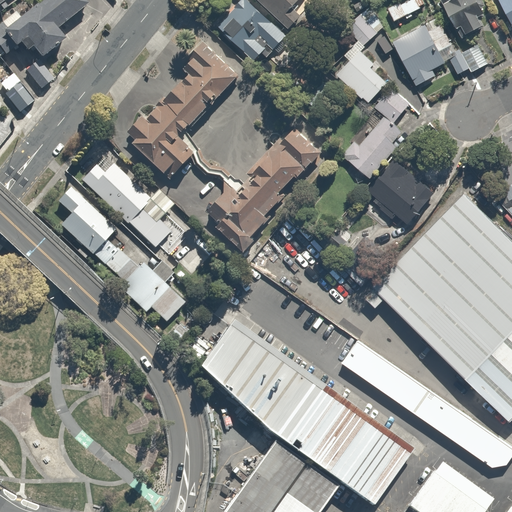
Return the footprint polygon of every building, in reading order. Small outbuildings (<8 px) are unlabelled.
[(64,39),(55,29),(87,4),(83,0),(42,0),(36,5),(35,4),(20,17),(15,12),(0,23),(0,55),(3,53),(5,54),(19,43),(25,51),(31,47),(40,58),(64,39)] [(258,66),(269,54),(255,40),(261,32),(276,46),(287,35),(249,0),(237,0),(214,26),(258,66)] [(258,0),(283,23),(291,14),(287,10),(296,0),(258,0)] [(394,20),(424,3),(421,0),(398,0),(387,6),(394,20)] [(485,23),(473,0),(452,0),(451,0),(446,0),(441,3),(452,27),(469,18),(474,29),(485,23)] [(511,0),(498,0),(511,25),(511,0)] [(365,7),(345,26),(363,45),(384,26),(365,7)] [(416,78),(419,85),(436,76),(431,66),(456,54),(441,24),(427,31),(425,26),(393,42),(412,80),(416,78)] [(132,142),(170,178),(190,156),(192,158),(195,164),(206,175),(219,177),(224,182),(224,191),(211,205),(210,203),(204,209),(218,221),(219,219),(221,220),(216,226),(243,251),(254,239),(250,236),(265,220),(266,221),(271,215),(267,212),(279,199),(280,200),(285,195),(281,192),(284,189),(282,188),(294,175),(299,178),(308,168),(307,167),(321,151),(295,127),(290,131),(288,131),(286,132),(283,133),(280,136),(277,133),(272,133),(269,136),(269,141),(273,144),(246,172),(250,175),(244,182),(239,178),(235,178),(223,167),(212,165),(204,157),(201,148),(199,149),(187,131),(240,76),(202,40),(187,57),(191,60),(183,68),(189,73),(183,79),(182,79),(165,97),(164,96),(156,105),(157,106),(146,118),(142,114),(127,131),(135,138),(132,142)] [(490,63),(479,43),(448,59),(459,80),(490,63)] [(369,103),(388,83),(370,67),(374,63),(359,50),(337,74),(369,103)] [(40,89),(53,79),(40,62),(38,63),(37,61),(25,70),(33,80),(40,89)] [(0,83),(6,92),(5,93),(19,112),(34,101),(13,74),(0,83)] [(373,107),(382,115),(360,144),(355,140),(341,157),(367,177),(379,161),(383,164),(399,142),(404,146),(420,125),(415,121),(422,111),(389,86),(373,107)] [(102,157),(81,180),(127,224),(128,223),(154,248),(170,232),(158,220),(173,205),(158,190),(149,199),(112,164),(111,166),(102,157)] [(433,194),(393,158),(368,186),(408,222),(433,194)] [(511,200),(511,181),(501,186),(508,202),(511,200)] [(115,229),(70,188),(57,201),(70,213),(59,225),(91,255),(92,253),(123,282),(118,287),(145,312),(149,307),(165,322),(184,303),(163,283),(173,273),(160,261),(151,271),(142,263),(138,268),(117,247),(115,249),(105,239),(115,229)] [(468,200),(492,222),(503,210),(481,188),(468,200)] [(371,287),(508,420),(511,415),(511,241),(492,222),(468,200),(462,194),(371,287)] [(511,218),(511,204),(502,209),(511,218)] [(255,295),(268,279),(249,264),(236,280),(255,295)] [(412,449),(232,320),(198,367),(266,431),(372,506),(412,449)] [(511,446),(357,340),(342,362),(492,467),(507,464),(511,456),(511,446)] [(318,511),(337,486),(273,440),(222,511),(318,511)] [(413,511),(481,511),(490,500),(438,463),(406,506),(413,511)]
